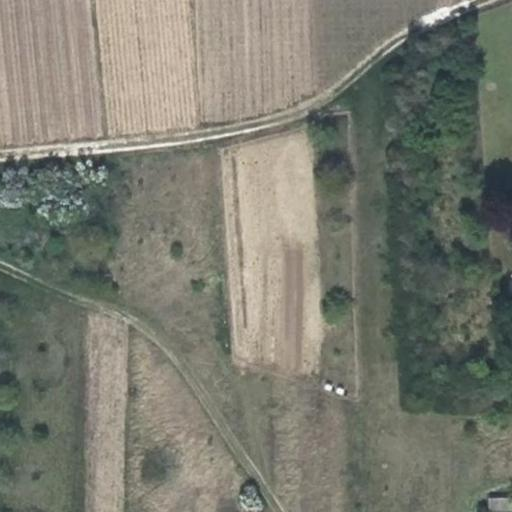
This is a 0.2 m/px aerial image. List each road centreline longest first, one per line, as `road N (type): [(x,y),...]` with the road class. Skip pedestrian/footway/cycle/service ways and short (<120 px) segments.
road 1 (track): [(0,156),(200,136),(305,111),(390,43),(482,0)]
road 2 (track): [(278,511),(165,343),(129,317),(0,266)]
